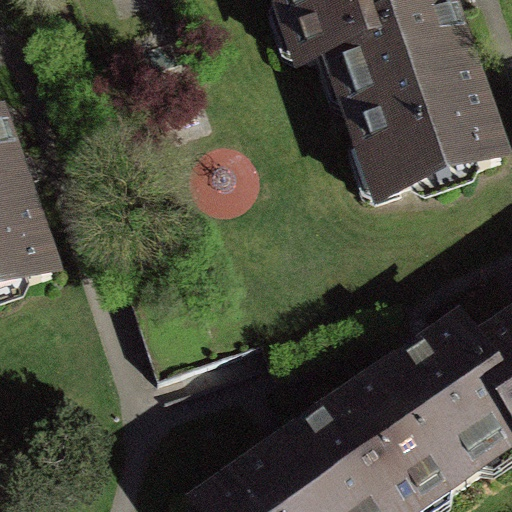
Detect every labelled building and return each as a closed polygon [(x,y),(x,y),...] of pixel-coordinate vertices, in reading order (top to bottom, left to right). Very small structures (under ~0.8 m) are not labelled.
[(248,0),(281,84),(301,77),(421,30),(409,0),(248,0)] [(511,153),(459,16),(421,30),(301,77),(365,240),(511,183),(511,153)] [(0,154),(0,300),(47,283),(0,154)] [(511,333),(473,360),(511,418),(511,333)] [(325,424),(384,511),(418,511),(511,449),(511,418),(473,360),(456,336),(325,424)] [(384,511),(325,424),(195,511),(384,511)]
